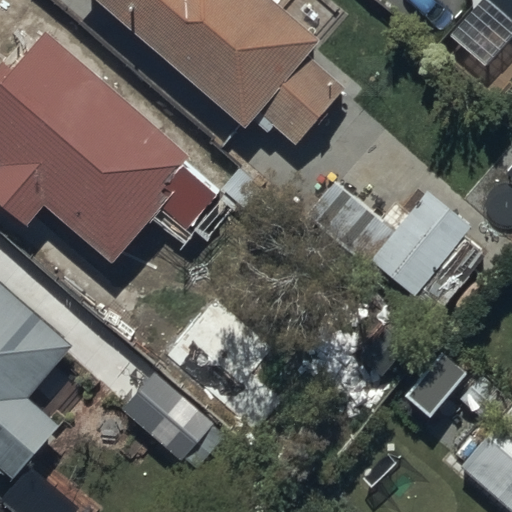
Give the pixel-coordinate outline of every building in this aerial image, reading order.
[(272,0),(100,0),(249,128),(262,112),(301,146),(350,90),(312,57),(324,43),(315,36),(332,16),(313,0),(292,0),(284,10),(272,0)] [(511,0),(484,0),(453,35),(490,68),(511,43),(511,0)] [(193,231),(222,197),(187,167),(195,157),(48,35),(18,71),(5,60),(0,66),(0,164),(2,166),(0,167),(0,202),(31,228),(48,208),(118,266),(166,209),(193,231)] [(421,290),(443,309),(487,257),(466,239),(475,228),(432,191),(396,233),(334,180),(286,236),(390,325),(421,290)] [(78,348),(0,280),(0,465),(16,479),(65,423),(35,398),(78,348)] [(496,425),(460,467),(511,511),(511,400),(472,367),(453,389),(496,425)]
